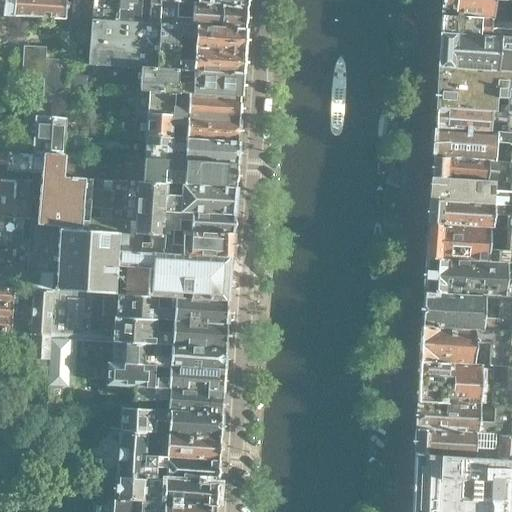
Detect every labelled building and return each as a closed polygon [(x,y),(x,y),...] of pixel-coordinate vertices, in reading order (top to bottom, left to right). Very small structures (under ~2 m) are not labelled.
[(65,17),(65,0),(1,0),(6,1),(5,14),(65,17)] [(138,23),(139,0),(71,0),(71,18),(138,23)] [(139,0),(138,23),(157,24),(158,1),(164,2),(164,0),(139,0)] [(493,20),(494,0),(491,0),(441,0),(441,16),(489,20),(493,20)] [(243,29),(244,15),(244,7),(193,3),(192,16),(177,15),(178,3),(164,2),(158,1),(157,24),(243,29)] [(511,38),(511,30),(489,29),(489,20),(441,16),(440,33),(511,38)] [(157,24),(138,23),(71,18),(69,41),(175,47),(195,49),(241,52),(243,29),(157,24)] [(511,38),(440,33),(435,33),(434,45),(439,45),(438,68),(511,72),(511,38)] [(175,59),(175,47),(69,41),(68,53),(68,63),(240,74),(241,52),(195,49),(194,61),(175,59)] [(66,86),(68,63),(68,53),(47,52),(45,81),(26,80),(25,87),(44,88),(44,97),(68,98),(68,87),(66,86)] [(238,97),(240,74),(68,63),(66,86),(68,87),(116,90),(117,72),(133,73),(133,78),(140,78),(139,91),(238,97)] [(511,72),(438,68),(437,85),(432,85),(432,92),(437,92),(436,108),(492,112),(493,98),(506,99),(505,113),(511,113),(511,72)] [(237,119),(238,104),(238,97),(139,91),(136,91),(134,113),(143,114),(237,119)] [(433,157),(487,161),(487,162),(504,163),(511,163),(511,113),(505,113),(492,112),(436,108),(433,157)] [(62,154),(64,131),(64,122),(66,122),(67,116),(38,114),(35,152),(62,154)] [(236,142),(236,127),(237,119),(143,114),(143,119),(135,119),(134,136),(172,138),(187,139),(236,142)] [(84,155),(85,133),(64,131),(62,154),(64,154),(84,155)] [(234,164),(235,157),(236,142),(187,139),(185,156),(170,155),(172,138),(134,136),(132,136),(132,143),(146,143),(145,159),(234,164)] [(31,174),(32,152),(7,150),(6,171),(31,174)] [(113,232),(117,180),(83,178),(63,177),(64,154),(62,154),(35,152),(32,152),(31,174),(40,174),(36,226),(55,227),(55,230),(58,230),(58,228),(113,232)] [(83,178),(84,155),(64,154),(63,177),(83,178)] [(511,163),(504,163),(503,174),(486,173),(487,162),(487,161),(433,157),(432,178),(511,183),(511,163)] [(233,187),(234,173),(234,164),(145,159),(144,176),(139,176),(137,174),(129,173),(127,175),(122,175),(122,180),(233,187)] [(32,181),(0,178),(0,194),(31,197),(32,181)] [(511,183),(432,178),(430,200),(511,205),(511,183)] [(231,214),(232,205),(233,187),(122,180),(117,180),(113,232),(117,232),(127,233),(151,234),(172,235),(183,236),(230,239),(230,233),(192,230),(179,230),(162,229),(163,210),(231,214)] [(0,217),(29,219),(31,197),(0,194),(0,217)] [(490,228),(491,214),(505,215),(505,218),(507,218),(506,227),(504,227),(504,229),(507,229),(511,229),(511,205),(430,200),(425,200),(424,211),(430,211),(429,224),(490,228)] [(230,233),(231,220),(231,214),(163,210),(162,229),(179,230),(179,221),(193,222),(192,230),(230,233)] [(0,241),(29,243),(30,225),(30,220),(29,219),(0,217),(0,241)] [(488,249),(489,233),(494,233),(494,228),(490,228),(429,224),(427,246),(422,246),(421,257),(426,258),(506,263),(511,263),(511,229),(507,229),(505,250),(488,249)] [(226,301),(229,257),(150,252),(151,234),(127,233),(126,251),(116,250),(117,232),(113,232),(58,228),(58,230),(56,273),(28,272),(27,289),(33,289),(54,290),(96,293),(113,294),(115,265),(151,267),(149,296),(226,301)] [(229,250),(229,244),(230,239),(183,236),(182,243),(179,242),(179,245),(172,244),(172,235),(151,234),(150,252),(229,257),(234,257),(234,250),(229,250)] [(29,243),(0,241),(0,263),(14,264),(14,266),(27,266),(29,243)] [(504,284),(506,263),(426,258),(424,292),(500,297),(500,296),(511,296),(511,282),(509,282),(509,285),(504,284)] [(0,301),(11,302),(12,287),(0,286),(0,301)] [(51,336),(54,290),(33,289),(30,334),(34,335),(51,336)] [(155,335),(156,319),(94,315),(96,293),(54,290),(51,336),(51,338),(223,348),(228,349),(228,341),(223,340),(224,323),(173,320),(172,336),(155,335)] [(511,296),(500,296),(500,297),(424,292),(422,326),(474,330),(475,329),(511,331),(511,296)] [(0,317),(10,318),(11,302),(0,301),(0,317)] [(0,330),(9,331),(10,318),(0,317),(0,330)] [(472,365),(473,342),(490,343),(488,366),(492,366),(511,367),(511,331),(475,329),(474,330),(422,326),(419,361),(472,365)] [(50,358),(51,338),(51,336),(34,335),(33,357),(50,358)] [(222,369),(223,350),(223,348),(51,338),(50,358),(48,381),(106,385),(108,362),(163,366),(170,366),(222,369)] [(511,367),(492,366),(491,383),(479,382),(480,365),(472,365),(419,361),(417,400),(477,404),(478,395),(490,396),(490,404),(511,405),(511,367)] [(108,362),(106,385),(220,392),(222,369),(170,366),(170,372),(163,372),(163,366),(108,362)] [(219,414),(220,402),(220,392),(106,385),(105,397),(125,398),(134,392),(134,400),(157,402),(157,397),(168,398),(168,411),(219,414)] [(511,434),(511,405),(490,404),(490,405),(477,404),(417,400),(416,428),(511,434)] [(65,427),(66,405),(47,403),(46,418),(45,426),(60,427),(65,427)] [(155,433),(156,419),(169,420),(168,434),(217,437),(219,414),(168,411),(122,408),(121,424),(113,424),(113,430),(155,433)] [(45,426),(46,418),(34,418),(33,426),(45,426)] [(45,426),(33,426),(30,425),(27,463),(43,464),(45,426)] [(63,458),(64,440),(60,437),(60,427),(45,426),(43,464),(43,472),(57,473),(58,460),(63,458)] [(511,458),(511,434),(416,428),(414,452),(511,458)] [(156,457),(157,442),(168,443),(167,457),(216,460),(217,437),(168,434),(155,433),(113,430),(112,437),(120,437),(119,455),(156,457)] [(511,511),(511,458),(414,452),(410,511),(511,511)] [(156,479),(156,467),(167,468),(166,480),(214,483),(216,460),(167,457),(167,458),(156,457),(119,455),(118,473),(110,473),(110,477),(117,477),(156,479)] [(42,483),(43,472),(43,464),(27,463),(26,482),(42,483)] [(213,506),(214,491),(214,483),(166,480),(156,479),(117,477),(117,487),(120,488),(119,500),(131,501),(154,502),(155,490),(165,491),(165,503),(213,506)] [(41,493),(42,483),(26,482),(26,492),(28,492),(41,493)] [(40,511),(41,495),(41,493),(28,492),(26,511),(40,511)] [(130,511),(131,501),(119,500),(109,499),(108,508),(102,508),(100,510),(100,511),(130,511)] [(212,511),(213,506),(165,503),(154,502),(131,501),(130,511),(145,511),(146,510),(155,511),(154,511),(212,511)]
